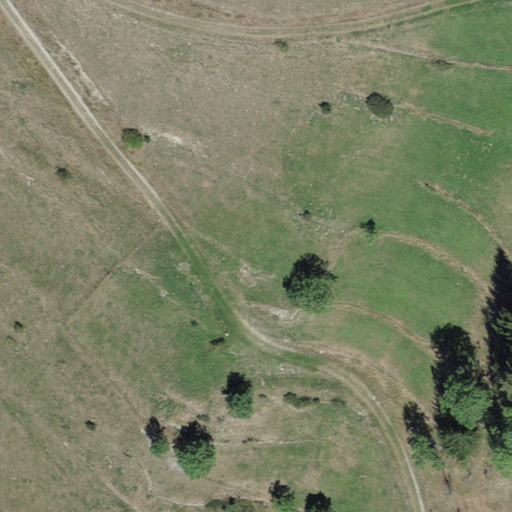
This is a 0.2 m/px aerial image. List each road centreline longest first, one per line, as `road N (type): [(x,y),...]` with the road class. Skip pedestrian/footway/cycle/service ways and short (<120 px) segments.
road 1 (track): [(4,0),(255,349),(335,372),(366,392),(387,420),(423,511)]
road 2 (track): [(451,0),(348,26),(251,31),(183,23),(108,0)]
